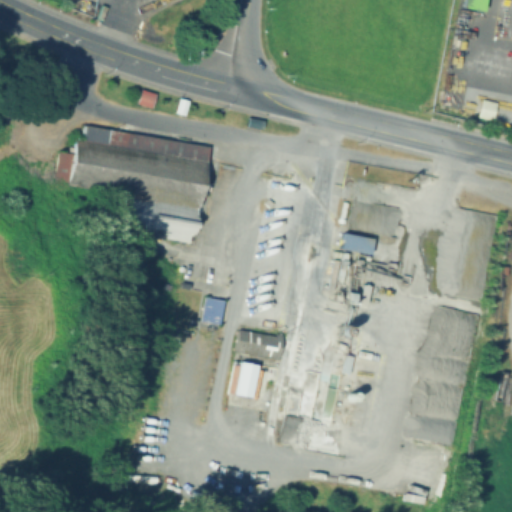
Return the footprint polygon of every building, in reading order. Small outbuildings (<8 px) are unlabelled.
[(132,103),(136,89),(151,93),(148,107),(132,103)] [(171,112),(175,98),(185,101),(181,115),(171,112)] [(225,115),(239,117),(238,124),(224,121),(225,115)] [(203,144),(188,242),(163,239),(164,232),(115,224),(114,230),(100,228),(105,195),(49,186),(54,151),(66,152),(68,138),(77,140),(79,125),(203,144)] [(338,232),(367,238),(364,253),(335,247),(338,232)] [(196,320),(213,326),(221,302),(203,296),(196,320)] [(234,328),(278,336),(274,358),(230,350),(234,328)] [(276,440),(290,443),(296,418),(282,415),(276,440)]
